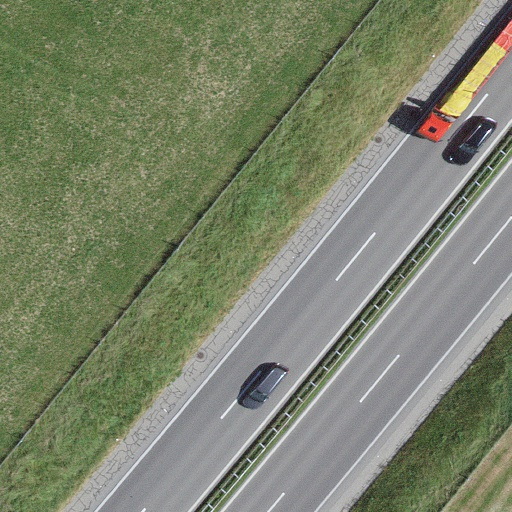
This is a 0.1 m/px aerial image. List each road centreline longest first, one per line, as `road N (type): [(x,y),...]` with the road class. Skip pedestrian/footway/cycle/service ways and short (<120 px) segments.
road 1 (motorway): [(511,56),(134,511)]
road 2 (motorway): [(262,511),(511,213)]
